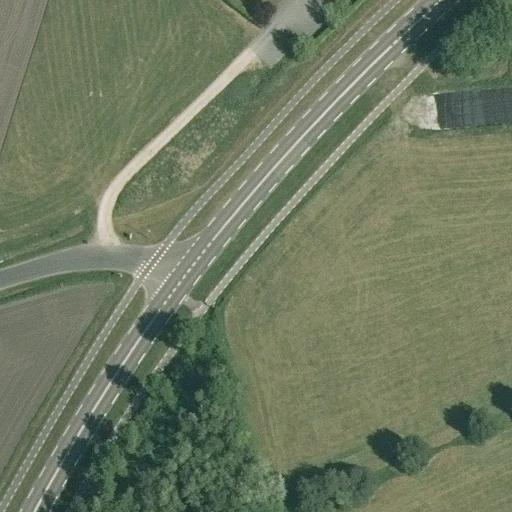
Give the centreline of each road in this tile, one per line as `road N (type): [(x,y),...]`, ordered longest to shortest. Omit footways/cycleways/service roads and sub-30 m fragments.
road 1 (secondary): [(178,289),(297,148),(446,0)]
road 2 (secondary): [(40,511),(178,289)]
road 3 (unclassified): [(178,289),(150,266),(106,258),(0,284)]
